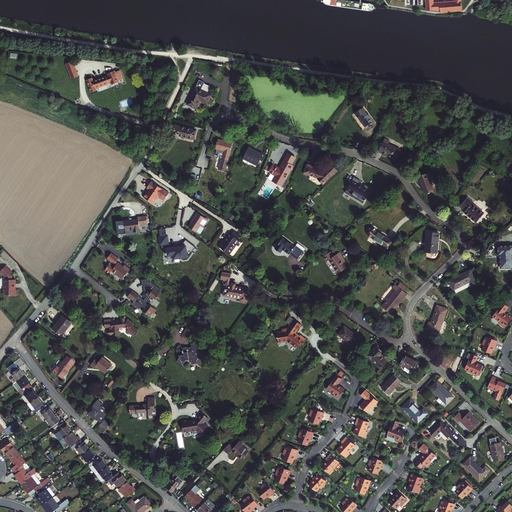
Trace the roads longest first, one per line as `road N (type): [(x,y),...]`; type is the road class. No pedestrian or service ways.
road 1 (residential): [(410,340),(409,304),(457,256),(462,238),(402,176),(239,116),(211,126),(201,156)]
road 2 (residential): [(14,339),(89,432),(173,502)]
road 3 (residential): [(14,339),(73,268),(139,165)]
road 4 (residential): [(410,340),(394,342),(324,301),(277,298),(260,288)]
